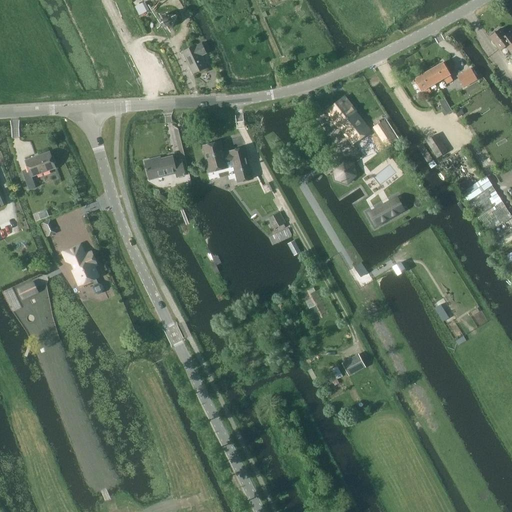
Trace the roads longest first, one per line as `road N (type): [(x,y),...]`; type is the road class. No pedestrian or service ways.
road 1 (tertiary): [(261,511),(134,251),(85,108)]
road 2 (tertiary): [(85,108),(272,95),(348,71),(479,0)]
